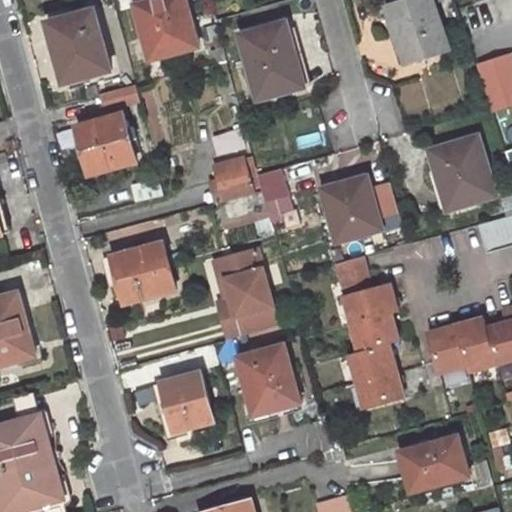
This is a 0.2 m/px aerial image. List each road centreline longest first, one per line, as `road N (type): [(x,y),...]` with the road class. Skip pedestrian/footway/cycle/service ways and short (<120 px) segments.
road 1 (residential): [(138,511),(0,28)]
road 2 (unknown): [(129,481),(179,485),(250,469)]
